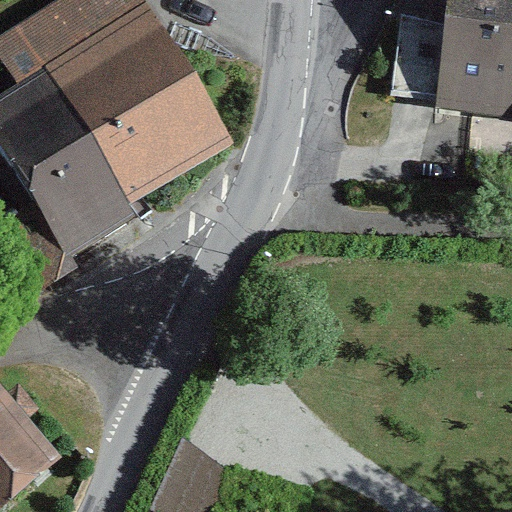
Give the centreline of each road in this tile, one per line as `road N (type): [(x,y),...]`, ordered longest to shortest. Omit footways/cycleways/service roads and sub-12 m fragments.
road 1 (residential): [(288,44),(272,145),(193,319)]
road 2 (residential): [(193,319),(101,511)]
road 3 (residential): [(0,346),(53,326),(193,319)]
